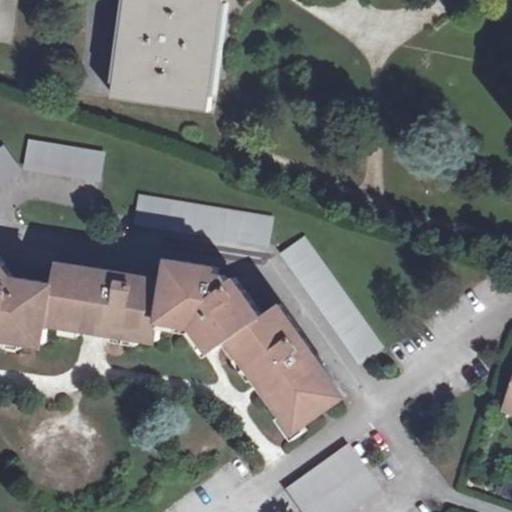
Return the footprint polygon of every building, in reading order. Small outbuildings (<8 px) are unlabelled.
[(229,0),(131,0),(119,96),(214,110),(229,0)] [(108,155),(36,145),(31,172),(104,183),(108,155)] [(10,151),(0,158),(0,191),(25,173),(10,151)] [(278,216),(148,197),(144,224),(274,242),(278,216)] [(389,342),(312,237),(291,252),(367,358),(389,342)] [(0,336),(53,344),(57,322),(62,286),(19,280),(0,253),(0,336)] [(241,336),(271,313),(243,275),(238,279),(234,273),(226,271),(226,265),(180,259),(177,280),(172,318),(204,322),(211,331),(223,348),(241,336)] [(172,318),(177,280),(65,264),(62,286),(57,322),(117,331),(169,338),(172,318)] [(271,313),(241,336),(272,381),(306,428),(354,393),(289,301),(271,313)] [(353,511),(386,489),(355,445),(294,487),(311,511),(353,511)]
